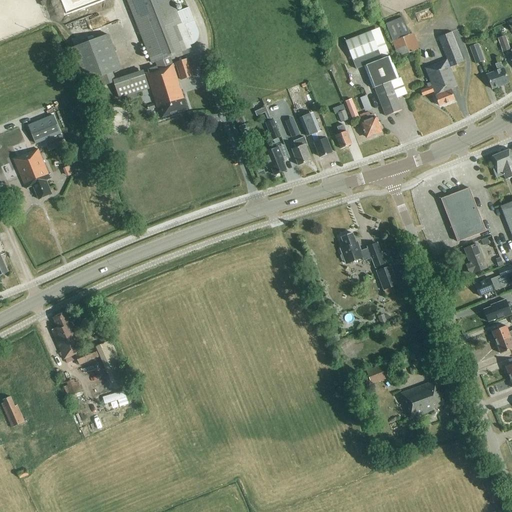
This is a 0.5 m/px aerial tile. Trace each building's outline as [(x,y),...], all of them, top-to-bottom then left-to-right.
[(127,0),(150,64),(154,63),(157,69),(144,74),(160,119),(187,110),(171,65),(170,65),(168,58),(191,49),(190,46),(193,45),(194,44),(195,44),(196,43),(197,42),(197,41),(198,40),(198,39),(199,38),(199,37),(199,36),(199,35),(199,34),(199,33),(189,8),(176,13),(171,0),(127,0)] [(414,34),(410,35),(402,17),(385,24),(392,42),(397,57),(419,49),(414,34)] [(374,89),(385,117),(401,111),(396,99),(406,95),(400,78),(398,79),(389,57),(382,60),(371,32),(345,42),(357,70),(363,67),(372,89),(374,89)] [(424,69),(430,83),(426,85),(428,88),(420,91),(422,97),(434,93),(439,106),(454,100),(450,90),(457,87),(450,67),(463,62),(451,32),(438,38),(446,60),(424,69)] [(108,35),(69,50),(83,85),(91,81),(95,90),(114,83),(119,100),(125,98),(126,101),(137,97),(136,94),(148,89),(141,73),(116,82),(113,73),(121,70),(108,35)] [(510,50),(508,45),(505,36),(498,39),(502,52),(510,50)] [(476,65),(482,62),(481,60),(483,59),(478,45),(469,48),(476,65)] [(175,63),(181,81),(193,77),(188,59),(175,63)] [(492,90),(509,83),(503,69),(500,63),(495,65),(497,71),(486,75),(492,90)] [(361,96),(366,110),(372,107),(367,94),(361,96)] [(351,100),(346,102),(348,107),(349,109),(348,109),(352,120),(356,119),(359,118),(355,107),(352,99),(351,100)] [(341,123),(348,120),(345,111),(337,114),(341,123)] [(373,135),(381,133),(379,127),(380,127),(378,122),(377,122),(375,118),(374,118),(372,114),(360,120),(361,124),(366,138),(368,137),(370,138),(373,137),(373,135)] [(60,134),(53,116),(28,126),(35,144),(60,134)] [(267,122),(274,139),(281,136),(275,119),(267,122)] [(312,121),(302,125),(301,126),(305,135),(316,131),(312,121)] [(287,127),(292,139),(299,136),(295,124),(287,127)] [(341,150),(351,145),(346,132),(343,125),(337,128),(339,135),(335,136),(341,150)] [(320,158),(331,153),(326,139),(325,139),(322,131),(316,134),(319,142),(314,143),(320,158)] [(304,138),(293,142),(296,149),(292,150),(298,166),(310,161),(304,146),(307,145),(304,138)] [(267,169),(271,168),(274,176),(286,171),(283,163),(284,162),(278,148),(261,155),(267,169)] [(38,200),(52,195),(46,181),(50,179),(38,150),(14,160),(26,189),(33,186),(38,200)] [(511,154),(510,150),(490,158),(495,170),(493,170),(496,178),(503,175),(505,180),(511,177),(511,154)] [(68,175),(74,173),(70,164),(64,167),(68,175)] [(457,242),(485,232),(469,189),(441,199),(457,242)] [(511,202),(501,207),(502,212),(511,236),(511,202)] [(377,244),(368,247),(368,249),(361,252),(357,243),(356,244),(352,233),(341,237),(345,248),(340,250),(342,254),(340,256),(342,261),(345,261),(346,264),(362,258),(363,262),(371,259),(375,268),(384,265),(377,244)] [(493,235),(480,238),(482,248),(494,246),(493,235)] [(474,273),(486,268),(477,245),(464,250),(470,263),(469,264),(469,265),(466,266),(470,274),(473,272),(474,273)] [(511,264),(511,266),(498,271),(501,278),(506,276),(511,273),(511,264)] [(397,286),(390,268),(377,272),(384,290),(397,286)] [(483,282),(475,286),(479,297),(494,291),(494,290),(501,287),(509,283),(506,276),(501,278),(498,280),(491,283),(489,279),(483,281),(483,282)] [(491,308),(484,310),(488,323),(496,320),(496,321),(511,316),(506,301),(491,306),(491,308)] [(80,366),(98,358),(94,347),(83,352),(66,312),(53,318),(57,328),(52,331),(64,360),(75,355),(80,366)] [(496,343),(510,338),(511,337),(511,331),(508,333),(506,327),(492,332),(496,343)] [(336,334),(331,337),(333,343),(339,341),(336,334)] [(511,337),(510,338),(496,343),(500,354),(511,349),(511,337)] [(407,356),(399,359),(403,369),(412,366),(407,356)] [(388,379),(383,364),(366,371),(371,385),(388,379)] [(106,382),(101,384),(93,387),(96,395),(120,385),(113,369),(103,373),(106,382)] [(78,383),(75,384),(73,380),(66,383),(71,396),(82,392),(78,383)] [(434,409),(443,405),(434,382),(401,394),(410,419),(434,410),(434,409)] [(12,428),(24,423),(17,406),(15,407),(10,397),(3,401),(4,403),(1,405),(12,428)]
